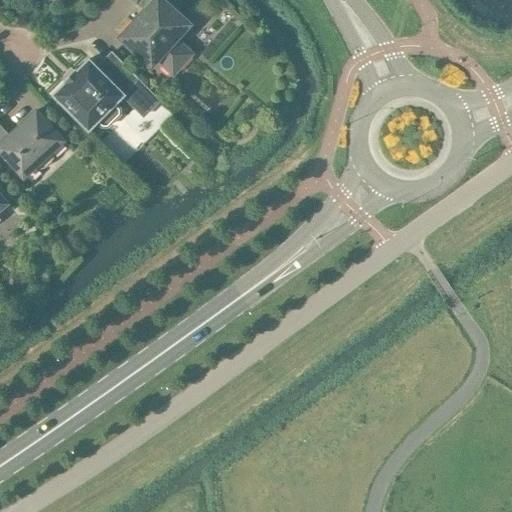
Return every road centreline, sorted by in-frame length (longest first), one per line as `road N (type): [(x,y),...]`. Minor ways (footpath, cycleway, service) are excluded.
road 1 (unclassified): [(13,511),(180,403),(511,162)]
road 2 (secondary): [(0,466),(287,263)]
road 3 (secondary): [(287,263),(391,189)]
road 4 (secondary): [(362,164),(287,263)]
